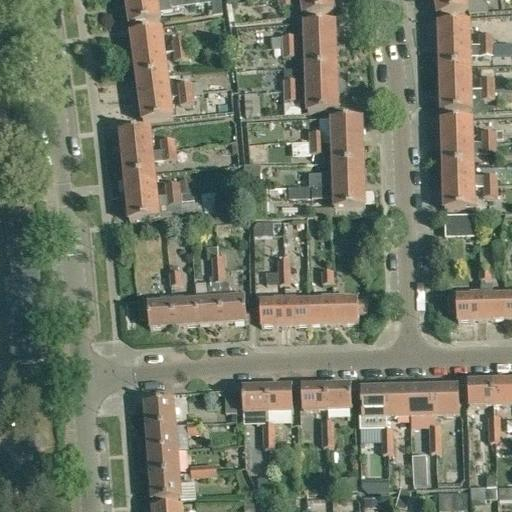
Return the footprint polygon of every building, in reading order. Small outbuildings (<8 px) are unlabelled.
[(168,0),(165,1),(157,2),(127,7),(130,29),(161,24),(159,15),(172,14),(172,10),(211,5),(213,18),(222,17),(220,0),(168,0)] [(293,8),(291,0),(278,0),(279,10),(293,8)] [(301,0),(305,18),(335,14),(332,0),(301,0)] [(435,0),(439,19),(469,13),(466,1),(470,0),(435,0)] [(470,48),(470,25),(440,26),(440,49),(470,48)] [(306,27),(306,50),(336,48),(335,26),(306,27)] [(163,45),(161,32),(132,36),(135,58),(164,54),(163,45)] [(479,48),(494,48),(493,37),(478,37),(479,48)] [(272,51),(282,50),(297,50),(297,39),(272,40),(272,51)] [(172,44),(173,53),(187,52),(186,42),(172,44)] [(337,69),(336,48),(306,50),(307,71),(337,69)] [(470,48),(440,49),(441,70),(471,69),(471,59),(494,58),(494,48),(479,48),(470,48)] [(297,50),(282,50),(282,61),(297,61),(297,50)] [(189,62),(187,52),(173,53),(175,64),(189,62)] [(135,58),(138,80),(167,76),(164,54),(135,58)] [(307,71),(308,94),(338,92),(337,69),(307,71)] [(441,70),(442,93),(471,92),(471,81),(471,69),(441,70)] [(170,99),(167,76),(138,80),(141,103),(170,99)] [(481,82),(481,92),(495,91),(494,81),(481,82)] [(498,81),(498,90),(511,90),(511,81),(498,81)] [(283,83),(283,94),(299,94),(298,83),(283,83)] [(202,85),(192,86),(193,97),(203,96),(202,85)] [(178,88),(179,98),(193,97),(192,86),(178,88)] [(338,114),(338,92),(308,94),(299,94),(283,94),(284,105),(308,104),(309,115),(338,114)] [(472,114),(471,92),(442,93),(442,115),(472,114)] [(495,102),(495,92),(480,92),(480,102),(495,102)] [(194,107),(193,97),(179,98),(180,109),(194,107)] [(260,97),(244,97),(245,121),(261,120),(260,97)] [(173,121),(170,99),(141,103),(144,125),(173,121)] [(362,122),(332,123),(333,145),(363,144),(362,122)] [(472,123),(443,123),(443,146),(473,145),(472,123)] [(120,136),(123,159),(153,156),(150,132),(120,136)] [(481,145),(496,144),(496,135),(481,135),(481,145)] [(324,145),(324,136),(309,136),(309,146),(324,145)] [(161,143),(162,155),(176,153),(175,142),(161,143)] [(364,167),(363,144),(333,145),(334,168),(364,167)] [(481,145),(473,145),(443,146),(444,168),(474,167),(473,157),(497,157),(496,144),(481,145)] [(324,156),(324,145),(309,146),(309,156),(324,156)] [(162,155),(153,156),(123,159),(126,181),(155,178),(154,165),(177,163),(176,153),(162,155)] [(309,191),(335,190),(365,189),(364,167),(334,168),(321,169),(322,178),(309,178),(309,191)] [(474,179),(474,167),(444,168),(444,191),(474,190),(483,190),(497,190),(497,178),(474,179)] [(260,175),(260,168),(244,169),(245,185),(245,193),(260,192),(260,175)] [(156,188),(155,178),(126,181),(128,203),(158,199),(181,197),(180,186),(156,188)] [(192,184),(180,185),(181,195),(193,194),(192,184)] [(365,189),(335,190),(309,191),(289,192),(289,203),(336,202),(336,212),(312,213),(312,221),(364,219),(364,211),(366,211),(365,189)] [(474,190),(444,191),(445,213),(475,212),(474,190)] [(497,190),(483,190),(483,200),(498,200),(497,190)] [(246,194),(247,221),(281,219),(280,210),(273,210),(273,206),(269,206),(268,192),(260,192),(245,193),(246,194)] [(246,194),(239,194),(216,195),(217,222),(247,221),(246,194)] [(158,199),(128,203),(130,224),(160,221),(182,219),(181,205),(194,204),(193,196),(181,197),(158,199)] [(8,214),(11,233),(34,229),(31,210),(8,214)] [(445,219),(445,225),(446,241),(479,240),(478,219),(445,219)] [(273,225),(253,226),(254,240),(273,240),(273,225)] [(211,261),(212,274),(224,274),(224,260),(218,260),(217,251),(217,250),(207,250),(207,261),(211,261)] [(44,363),(35,262),(11,264),(13,280),(5,281),(13,365),(44,363)] [(278,264),(278,276),(291,276),(291,264),(278,264)] [(178,268),(169,268),(170,290),(182,289),(182,276),(178,276),(178,268)] [(491,270),(479,270),(479,284),(491,284),(491,270)] [(220,287),(222,326),(247,324),(245,295),(229,297),(228,289),(225,285),(224,274),(212,274),(213,287),(220,287)] [(333,275),(321,275),(322,289),(334,288),(333,275)] [(291,276),(278,276),(278,289),(291,289),(291,276)] [(481,287),(481,295),(482,325),(506,324),(506,299),(494,300),(493,286),(481,287)] [(197,299),(197,304),(199,328),(222,326),(220,287),(213,287),(208,287),(208,298),(197,299)] [(447,301),(448,315),(457,315),(457,326),(482,325),(481,295),(469,296),(469,300),(447,301)] [(321,305),(309,306),(310,329),(334,329),(333,299),(321,300),(321,305)] [(333,299),(334,329),(358,328),(358,317),(367,317),(367,304),(345,304),(345,299),(333,299)] [(150,331),(175,329),(173,300),(161,301),(162,307),(139,309),(140,322),(149,321),(150,331)] [(184,300),(173,300),(175,329),(199,328),(197,304),(184,305),(184,300)] [(297,300),(285,301),(285,330),(310,329),(309,306),(297,306),(297,300)] [(261,331),(285,330),(285,301),(273,301),(273,306),(261,306),(261,331)] [(504,379),(493,380),(494,409),(511,408),(511,384),(504,385),(504,379)] [(494,409),(493,380),(483,380),(483,386),(469,386),(469,410),(494,409)] [(303,415),(327,414),(327,384),(316,384),(317,390),(302,391),(303,415)] [(337,384),(327,384),(327,414),(352,413),(351,389),(337,390),(337,384)] [(269,428),(269,416),(267,386),(257,386),(258,392),(244,392),(245,416),(257,416),(257,428),(263,428),(269,428)] [(269,416),(291,415),(293,415),(292,391),(278,391),(277,386),(267,386),(269,416)] [(434,391),(410,392),(410,420),(435,420),(434,391)] [(459,419),(459,391),(434,391),(435,420),(459,419)] [(410,392),(385,393),(386,421),(410,420),(410,392)] [(236,393),(226,394),(227,414),(238,413),(236,393)] [(386,421),(385,393),(361,393),(361,422),(386,421)] [(175,428),(173,398),(156,399),(157,405),(145,406),(147,430),(175,428)] [(488,422),(488,434),(501,434),(500,421),(488,422)] [(200,426),(187,428),(187,429),(181,430),(181,437),(188,436),(188,440),(201,439),(200,426)] [(321,426),(322,439),(334,438),(334,426),(321,426)] [(147,430),(149,455),(177,453),(175,428),(147,430)] [(269,428),(263,428),(263,441),(276,440),(275,428),(269,428)] [(429,432),(429,445),(442,445),(442,432),(429,432)] [(381,434),(381,446),(394,446),(393,433),(381,434)] [(501,447),(501,434),(488,434),(488,447),(501,447)] [(334,438),(322,439),(322,451),(335,451),(334,438)] [(264,453),(271,453),(276,453),(276,440),(263,441),(264,453)] [(442,445),(429,445),(429,457),(442,457),(442,445)] [(394,446),(381,446),(382,459),(394,458),(394,446)] [(177,453),(149,455),(151,478),(179,476),(177,453)] [(414,489),(427,488),(426,459),(413,460),(414,489)] [(215,469),(203,470),(204,482),(216,481),(215,469)] [(190,471),(190,477),(191,483),(204,482),(203,470),(190,471)] [(181,501),(179,476),(151,478),(153,503),(181,501)] [(356,480),(339,480),(339,495),(356,495),(356,480)] [(259,482),(259,493),(270,493),(270,481),(259,482)] [(495,481),(486,481),(487,490),(496,490),(495,481)] [(362,483),(362,491),(367,496),(388,496),(388,493),(388,482),(362,483)] [(511,491),(499,492),(499,505),(511,504),(511,491)] [(498,493),(487,494),(487,506),(498,505),(498,493)] [(406,511),(410,497),(400,494),(396,511),(400,511),(406,511)] [(454,498),(454,511),(466,511),(466,498),(454,498)] [(296,500),(285,500),(285,508),(296,508),(296,500)] [(381,502),(365,502),(365,511),(381,511),(381,502)]
